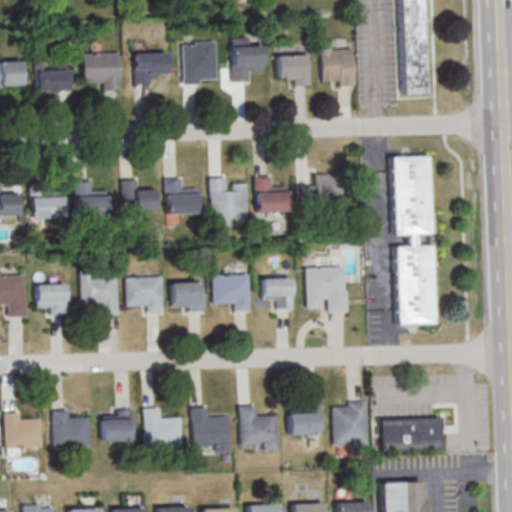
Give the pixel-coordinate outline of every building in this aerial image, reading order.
[(422,93),(419,0),(395,0),(397,94),(422,93)] [(262,70),(262,46),(249,46),(249,36),(228,36),(228,81),(251,81),(251,70),(262,70)] [(180,42),(180,84),(215,83),(214,41),(180,42)] [(319,86),(351,85),(351,45),(319,45),(319,86)] [(80,52),(80,81),(100,81),(100,89),(118,89),(118,52),(80,52)] [(131,53),(131,83),(154,83),(154,73),(165,73),(165,53),(131,53)] [(273,54),(273,78),(304,78),(304,54),(273,54)] [(0,86),(20,86),(20,61),(0,60),(0,86)] [(69,65),(43,65),(43,63),(35,63),(35,91),(69,91),(69,65)] [(388,156),(390,234),(404,234),(405,246),(391,246),(393,324),(430,323),(429,245),(414,246),(414,233),(427,233),(425,155),(388,156)] [(294,185),(294,208),(342,207),(341,174),(312,175),(312,184),(294,185)] [(207,177),(208,209),(216,209),(217,219),(246,218),(245,185),(226,185),(225,176),(207,177)] [(272,176),(252,176),(252,211),(284,211),(284,187),(272,187),(272,176)] [(117,179),(118,210),(151,209),(150,187),(134,187),(133,178),(117,179)] [(160,178),(161,213),(194,212),(193,187),(179,187),(178,178),(160,178)] [(26,181),(27,216),(60,215),(59,189),(44,190),(44,180),(26,181)] [(70,180),(71,215),(104,214),(103,189),(89,189),(88,180),(70,180)] [(0,215),(15,215),(15,194),(1,194),(1,183),(0,182),(0,215)] [(340,265),(341,289),(343,289),(344,310),(325,310),(324,297),(317,297),(318,307),(303,308),(301,266),(340,265)] [(0,271),(0,305),(5,306),(6,317),(25,316),(24,271),(0,271)] [(244,273),(246,309),(230,310),(230,302),(209,303),(208,275),(244,273)] [(113,275),(115,314),(99,315),(98,304),(78,305),(77,276),(113,275)] [(158,275),(159,314),(144,315),(143,304),(123,305),(122,277),(158,275)] [(290,278),(259,278),(259,298),(270,298),(270,308),(290,308),(290,278)] [(168,310),(202,310),(202,282),(168,282),(168,310)] [(65,284),(34,284),(34,305),(45,305),(45,314),(65,314),(65,284)] [(362,401),(363,443),(330,444),(328,406),(345,406),(345,402),(362,401)] [(316,404),(317,433),(285,434),(284,409),(302,408),(301,405),(316,404)] [(235,405),(237,445),(260,444),(260,449),(273,449),(272,414),(252,415),(251,405),(235,405)] [(188,407),(189,446),(212,445),(212,451),(226,450),(224,415),(204,416),(204,406),(188,407)] [(140,408),(142,447),(165,446),(165,452),(178,451),(177,416),(157,417),(157,407),(140,408)] [(48,410),(50,447),(86,445),(85,416),(65,417),(65,409),(48,410)] [(130,409),(131,439),(98,441),(97,415),(115,414),(115,409),(130,409)] [(0,411),(2,448),(39,446),(37,417),(17,418),(17,410),(0,411)] [(438,418),(377,418),(377,449),(438,449),(438,418)] [(377,511),(421,511),(422,481),(378,481),(377,511)] [(365,511),(366,501),(333,501),(332,511),(365,511)] [(288,511),(288,503),(319,502),(319,511),(288,511)] [(244,511),(244,505),(275,503),(275,511),(244,511)]
